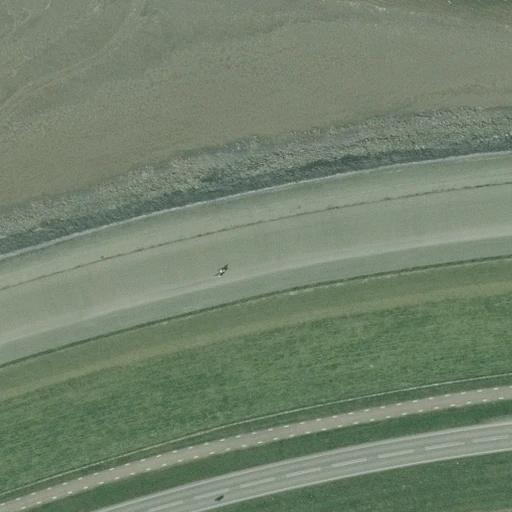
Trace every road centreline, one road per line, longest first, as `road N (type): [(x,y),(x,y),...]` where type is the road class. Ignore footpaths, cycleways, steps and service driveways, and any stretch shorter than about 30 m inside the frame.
road 1 (unclassified): [(0,509),(187,452),(375,410),(511,393)]
road 2 (trunk): [(511,435),(386,452),(142,511)]
